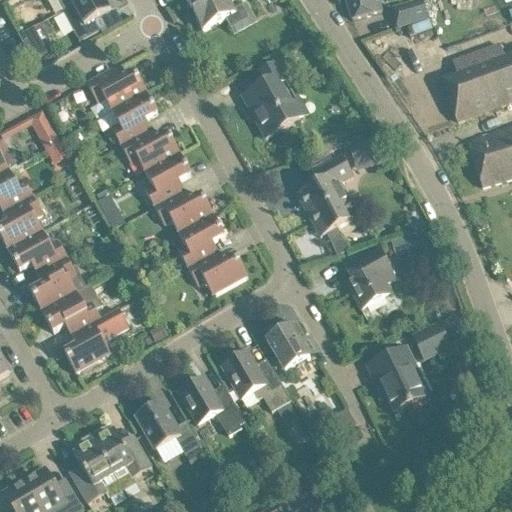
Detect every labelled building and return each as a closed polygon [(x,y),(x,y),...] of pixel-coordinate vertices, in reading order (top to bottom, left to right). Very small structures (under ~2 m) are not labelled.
[(55,0),(63,13),(86,0),(55,0)] [(86,0),(63,13),(68,23),(80,44),(101,33),(95,22),(115,11),(109,0),(86,0)] [(233,35),(251,25),(255,23),(246,5),(233,12),(226,0),(184,0),(185,0),(203,33),(226,21),(233,35)] [(377,0),(345,0),(352,22),(382,13),(377,0)] [(422,0),(421,0),(391,9),(398,30),(428,21),(422,0)] [(34,29),(18,38),(32,63),(48,55),(34,29)] [(511,56),(504,59),(500,47),(453,64),(458,77),(443,83),(458,124),(511,104),(511,56)] [(308,118),(285,77),(278,64),(256,77),(262,88),(243,99),(266,141),(308,118)] [(117,70),(87,87),(97,104),(104,100),(112,114),(146,95),(135,75),(123,81),(117,70)] [(146,95),(112,114),(119,128),(112,132),(121,149),(151,132),(146,122),(158,116),(146,95)] [(511,129),(488,139),(468,145),(483,190),(511,181),(511,129)] [(151,132),(121,149),(131,167),(138,163),(145,175),(180,156),(169,136),(157,143),(151,132)] [(314,159),(327,154),(349,147),(345,135),(310,147),(314,159)] [(9,156),(9,155),(0,138),(0,177),(9,173),(2,160),(9,156)] [(379,138),(360,144),(349,150),(353,166),(390,155),(379,138)] [(185,194),(179,184),(191,177),(180,156),(145,175),(153,189),(145,193),(155,210),(185,194)] [(321,239),(351,222),(357,219),(340,188),(352,181),(341,160),(310,176),(316,187),(298,197),(321,239)] [(16,186),(9,173),(0,177),(0,209),(3,216),(8,213),(33,199),(24,182),(16,186)] [(190,204),(185,194),(155,210),(165,229),(172,224),(179,237),(214,218),(202,197),(190,204)] [(110,197),(98,204),(103,213),(115,207),(110,197)] [(33,199),(8,213),(3,216),(9,226),(0,230),(0,238),(8,253),(43,234),(36,221),(43,217),(33,199)] [(214,218),(179,237),(187,251),(179,255),(188,271),(218,255),(213,245),(225,238),(214,218)] [(429,231),(392,243),(397,260),(434,248),(434,246),(430,234),(429,231)] [(32,267),(37,277),(42,275),(67,261),(58,244),(51,248),(43,234),(8,253),(20,274),(32,267)] [(395,281),(392,276),(379,251),(345,269),(352,282),(346,285),(351,293),(362,313),(392,296),(386,286),(395,281)] [(224,265),(218,255),(188,271),(198,289),(205,285),(213,299),(247,280),(236,259),(224,265)] [(67,261),(42,275),(37,277),(43,287),(31,294),(42,315),(87,289),(76,269),(73,271),(67,261)] [(65,328),(71,338),(101,322),(96,312),(103,309),(91,288),(87,289),(42,315),(53,335),(65,328)] [(101,322),(71,338),(77,349),(64,355),(76,376),(111,357),(103,344),(128,330),(119,312),(101,322)] [(439,327),(412,340),(423,363),(450,350),(439,327)] [(283,371),(275,376),(285,394),(288,399),(301,391),(291,372),(320,355),(310,338),(300,344),(290,328),(266,342),(283,371)] [(395,414),(430,397),(429,396),(425,398),(411,369),(415,367),(407,350),(367,369),(378,390),(382,388),(395,414)] [(285,394),(275,376),(269,366),(263,369),(256,369),(247,353),(222,369),(241,402),(253,395),(258,402),(263,399),(271,414),(290,403),(288,399),(285,394)] [(0,361),(0,380),(9,376),(0,361)] [(178,394),(198,427),(206,441),(224,430),(242,420),(229,397),(218,403),(204,379),(178,394)] [(136,419),(146,436),(156,453),(176,442),(186,459),(201,450),(186,424),(176,430),(161,404),(136,419)] [(290,405),(278,412),(287,428),(299,421),(290,405)] [(335,418),(317,428),(308,433),(309,435),(314,444),(317,449),(344,434),(335,418)] [(90,437),(123,493),(137,485),(135,480),(152,470),(132,437),(121,443),(114,431),(111,434),(108,429),(100,431),(90,437)] [(109,502),(123,493),(90,437),(78,445),(75,449),(77,453),(73,456),(83,473),(72,479),(88,507),(106,497),(109,502)] [(46,472),(25,484),(41,511),(56,511),(66,507),(68,511),(83,511),(70,488),(59,494),(46,472)] [(41,511),(25,484),(4,497),(12,511),(41,511)] [(279,506),(268,511),(293,511),(296,510),(296,509),(301,506),(295,496),(279,506)]
